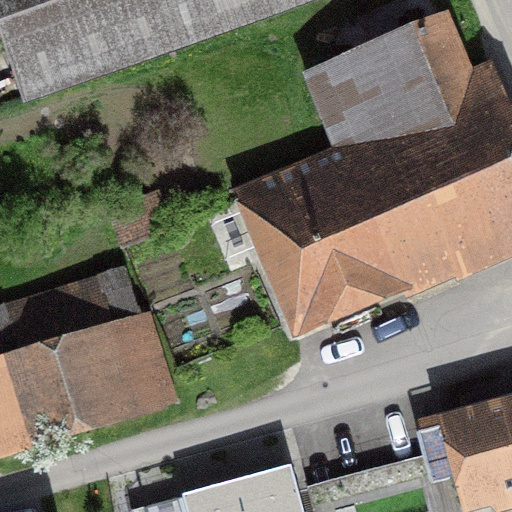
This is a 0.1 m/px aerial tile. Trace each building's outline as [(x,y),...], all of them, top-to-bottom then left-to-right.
[(0,0),(0,45),(22,109),(323,6),(321,0),(0,0)] [(472,73),(449,16),(300,77),(330,151),(229,193),(237,214),(211,225),(227,265),(254,254),(293,349),(511,258),(511,114),(492,65),(472,73)] [(159,194),(106,214),(122,256),(175,236),(159,194)] [(0,462),(178,408),(150,316),(141,319),(125,268),(0,306),(0,462)] [(511,511),(511,400),(458,415),(457,411),(415,423),(417,438),(410,441),(422,486),(449,479),(460,511),(488,511),(489,511),(511,511)]
